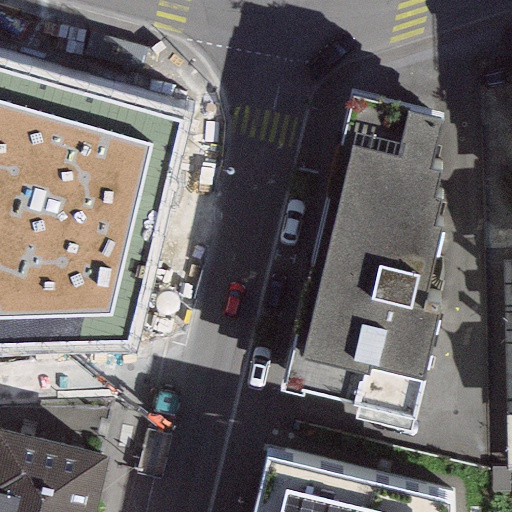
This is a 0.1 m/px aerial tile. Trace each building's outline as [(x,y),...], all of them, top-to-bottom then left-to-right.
[(0,173),(15,177),(49,49),(0,36),(0,173)] [(171,81),(89,64),(59,183),(165,211),(189,120),(171,81)] [(444,108),(377,91),(303,382),(413,410),(443,293),(424,288),(450,185),(426,179),(444,108)] [(120,365),(152,248),(0,212),(0,363),(30,372),(39,349),(120,365)] [(86,511),(100,457),(0,430),(0,511),(86,511)] [(459,511),(459,509),(266,465),(254,511),(459,511)]
